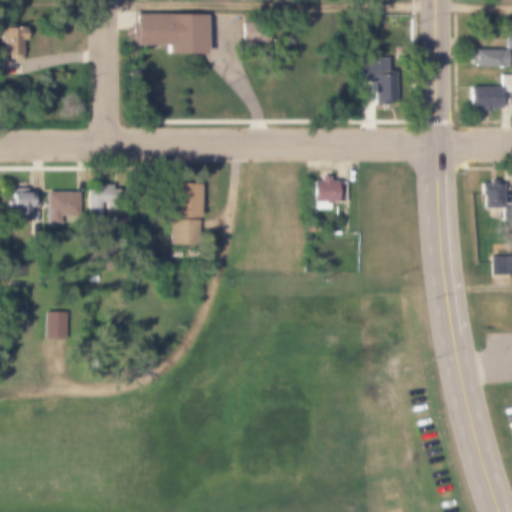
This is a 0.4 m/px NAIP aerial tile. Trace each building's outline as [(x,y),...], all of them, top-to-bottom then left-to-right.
[(131,24),(131,14),(202,14),(202,55),(164,55),(164,45),(135,45),(135,52),(128,52),(128,24),(131,24)] [(4,55),(0,55),(0,27),(22,27),(22,39),(17,39),(17,55),(14,55),(14,60),(4,60),(4,55)] [(503,35),(511,35),(511,48),(503,48),(503,35)] [(471,66),(468,66),(468,50),(471,50),(471,49),(503,49),(503,67),(471,67),(471,66)] [(371,81),(353,81),(353,58),(385,58),(385,74),(392,74),(392,105),(371,105),(371,81)] [(136,70),(136,79),(123,79),(123,70),(136,70)] [(499,75),(511,75),(511,91),(499,91),(499,75)] [(497,86),(497,108),(466,108),(466,86),(497,86)] [(310,202),(305,202),(305,181),(316,181),(316,176),(326,176),(326,181),(341,181),(341,202),(326,202),(326,209),(310,209),(310,202)] [(494,183),(500,183),(500,208),(480,208),(480,194),(477,194),(477,183),(486,183),(486,180),(494,180),(494,183)] [(108,184),(108,203),(95,203),(95,213),(81,213),(81,203),(78,203),(78,184),(108,184)] [(167,184),(194,184),(194,245),(167,245),(167,184)] [(13,192),(13,188),(21,188),(21,192),(29,192),(29,221),(7,221),(7,192),(13,192)] [(89,188),(89,222),(102,222),(102,213),(122,213),(122,188),(89,188)] [(75,192),(75,215),(56,215),(56,225),(42,225),(42,192),(75,192)] [(509,256),(509,276),(489,276),(489,256),(509,256)] [(95,273),(95,282),(86,282),(86,273),(95,273)] [(42,313),(61,313),(61,338),(42,338),(42,313)]
